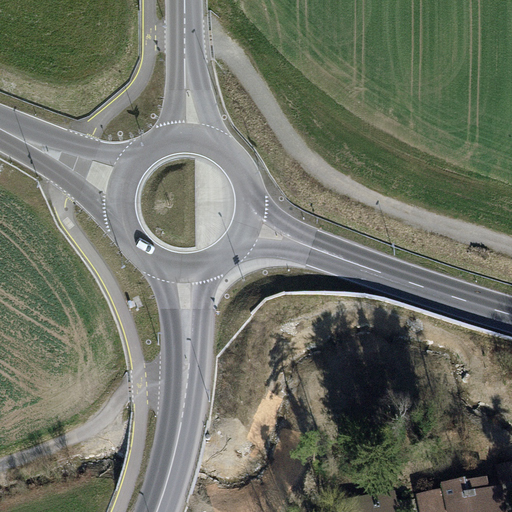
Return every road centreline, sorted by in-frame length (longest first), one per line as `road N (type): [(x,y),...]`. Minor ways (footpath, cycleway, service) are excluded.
road 1 (track): [(184,34),(212,33),(238,58),(304,156),(337,186),(511,246)]
road 2 (secondary): [(511,314),(248,219)]
road 3 (tertiary): [(185,265),(179,439),(157,511)]
road 4 (track): [(185,379),(140,385),(94,423),(0,464)]
road 5 (tertiary): [(191,136),(184,0)]
road 6 (secondary): [(124,181),(0,126)]
